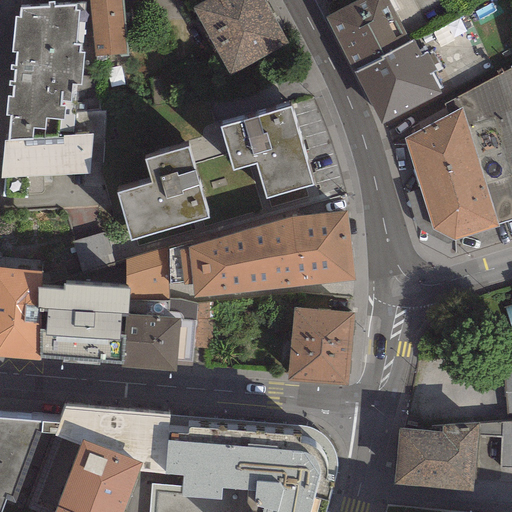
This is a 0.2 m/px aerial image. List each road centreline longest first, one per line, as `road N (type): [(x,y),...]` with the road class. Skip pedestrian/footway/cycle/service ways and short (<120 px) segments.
road 1 (residential): [(373,406),(0,374)]
road 2 (residential): [(299,4),(356,123),(406,291)]
road 3 (residential): [(349,501),(487,511)]
